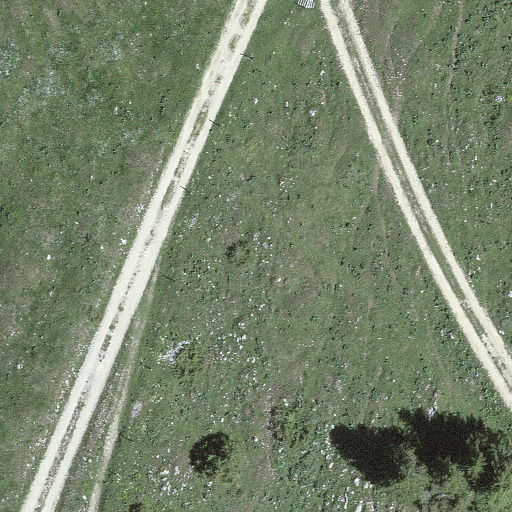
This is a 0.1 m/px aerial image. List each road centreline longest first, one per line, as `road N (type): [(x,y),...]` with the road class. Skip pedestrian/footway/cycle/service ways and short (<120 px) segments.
road 1 (track): [(248,0),(39,511)]
road 2 (track): [(511,386),(394,163),(334,0)]
